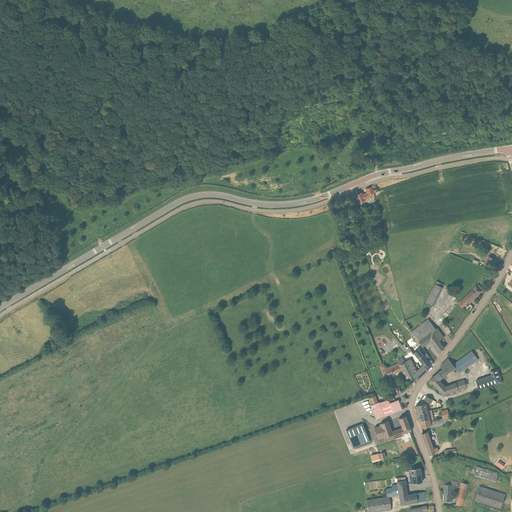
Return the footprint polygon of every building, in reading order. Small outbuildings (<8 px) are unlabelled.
[(375,198),(374,194),(374,193),(373,191),(371,187),(365,189),(367,193),(362,195),(361,192),(355,195),(359,203),(365,201),(364,200),(370,197),(370,199),(375,198)] [(494,260),(488,256),(483,265),(489,268),(494,260)] [(491,279),(493,276),(494,274),(488,270),(485,276),(487,277),(491,279)] [(436,280),(427,302),(435,305),(443,283),(436,280)] [(483,289),(478,284),(476,286),(472,290),(458,304),(462,307),(468,301),(469,303),(481,291),(483,289)] [(431,338),(429,335),(433,333),(431,332),(435,329),(428,319),(411,332),(422,347),(430,341),(438,352),(444,348),(439,341),(435,336),(431,338)] [(444,337),(438,330),(437,328),(435,329),(431,332),(433,333),(429,335),(431,338),(435,336),(439,341),(444,337)] [(402,344),(405,342),(398,333),(395,336),(402,344)] [(423,365),(427,370),(431,366),(423,355),(419,350),(414,353),(423,365)] [(405,361),(412,376),(416,381),(427,370),(423,365),(417,371),(410,359),(405,361)] [(442,378),(455,368),(453,365),(448,359),(440,366),(442,369),(435,375),(430,380),(443,395),(466,387),(464,380),(445,387),(443,385),(439,380),(442,378)] [(412,376),(405,361),(405,362),(399,365),(398,363),(387,368),(385,369),(383,370),(382,370),(385,377),(386,380),(389,384),(388,384),(393,390),(396,393),(399,389),(392,381),(390,378),(389,379),(388,375),(394,373),(402,369),(406,379),(412,376)] [(485,388),(502,382),(501,379),(495,381),(493,376),(483,380),(485,388)] [(389,404),(387,400),(379,404),(378,403),(371,406),(373,410),(389,404)] [(402,409),(401,406),(399,400),(389,404),(373,410),(377,419),(397,411),(397,412),(403,409),(402,409)] [(418,413),(427,411),(425,403),(416,406),(418,413)] [(430,422),(434,421),(431,410),(427,411),(418,413),(420,421),(429,419),(430,422)] [(442,419),(449,417),(447,410),(441,411),(442,419)] [(388,421),(380,424),(381,426),(374,428),(378,438),(386,436),(388,441),(403,435),(402,434),(411,431),(405,416),(399,418),(402,428),(392,432),(388,421)] [(450,423),(449,417),(442,419),(434,421),(430,422),(429,419),(420,421),(421,428),(431,426),(431,428),(447,424),(450,423)] [(354,449),(370,442),(363,424),(346,430),(354,449)] [(421,434),(429,455),(435,453),(438,451),(436,448),(433,449),(427,432),(421,434)] [(499,461),(496,465),(502,469),(505,465),(499,461)] [(495,482),(498,473),(477,467),(476,469),(475,476),(495,482)] [(412,484),(422,482),(420,468),(410,469),(411,474),(409,474),(410,483),(412,483),(412,484)] [(401,505),(421,502),(426,501),(424,492),(406,495),(404,485),(406,484),(405,478),(405,477),(396,478),(397,485),(392,485),(392,488),(386,489),(387,497),(366,500),(367,511),(375,511),(391,510),(389,497),(393,496),(399,495),(401,505)] [(447,480),(441,480),(441,489),(444,489),(444,493),(443,500),(453,501),(453,499),(454,499),(454,491),(454,485),(457,486),(457,482),(453,482),(453,481),(447,480)] [(462,507),(467,484),(462,482),(456,505),(462,507)] [(475,501),(501,509),(505,494),(479,486),(475,501)]
